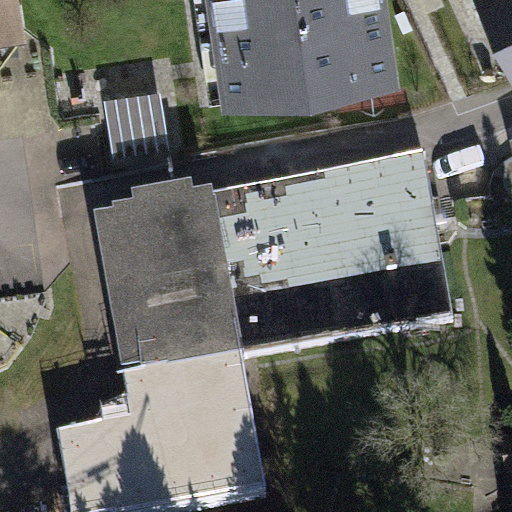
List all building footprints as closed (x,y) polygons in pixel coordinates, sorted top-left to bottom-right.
[(0,0),(0,52),(20,27),(15,0),(0,0)] [(382,0),(215,0),(230,101),(393,77),(382,0)] [(511,0),(483,0),(511,62),(511,0)] [(443,30),(425,32),(432,85),(460,75),(443,30)] [(426,159),(213,197),(243,360),(454,321),(426,159)] [(115,215),(143,379),(243,360),(213,197),(115,215)] [(152,421),(98,431),(111,511),(182,511),(267,497),(243,360),(143,379),(152,421)] [(86,511),(111,511),(98,431),(72,435),(86,511)]
